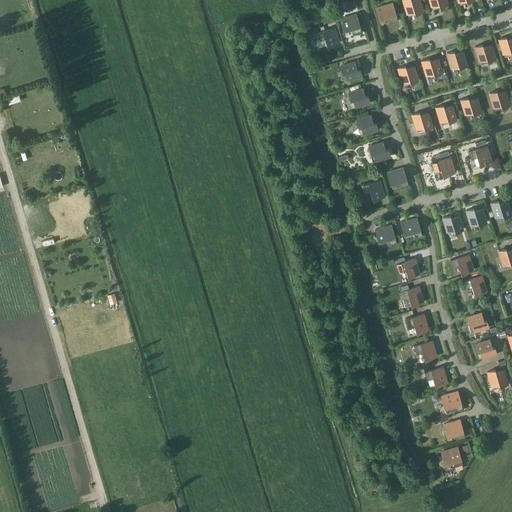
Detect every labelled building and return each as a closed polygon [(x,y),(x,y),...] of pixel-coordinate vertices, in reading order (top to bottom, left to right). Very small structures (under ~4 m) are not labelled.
[(403,0),(407,13),(414,11),(415,14),(422,11),(418,0),(403,0)] [(392,3),(376,8),(380,19),(387,17),(389,23),(398,20),(392,3)] [(356,14),(340,18),(344,30),(351,28),(353,34),(362,31),(356,14)] [(334,27),(316,32),(319,41),(325,39),(327,46),(339,43),(334,27)] [(506,36),(499,39),(504,53),(511,51),(511,53),(511,37),(507,39),(506,36)] [(483,44),(475,46),(480,60),(487,58),(487,61),(495,59),(490,44),(483,46),(483,44)] [(454,50),(447,52),(451,67),(458,65),(459,67),(466,65),(462,51),(455,53),(454,50)] [(429,58),(422,60),(426,74),(433,72),(434,75),(440,73),(441,78),(446,77),(443,67),(440,68),(437,58),(430,60),(429,58)] [(346,72),(348,79),(362,75),(360,68),(358,69),(356,62),(341,66),(343,73),(346,72)] [(405,65),(398,67),(403,82),(409,80),(410,82),(417,80),(417,78),(416,74),(413,66),(406,68),(405,65)] [(354,99),(356,106),(370,102),(368,95),(365,96),(363,89),(349,93),(351,100),(354,99)] [(497,90),(489,92),(494,107),(501,105),(502,107),(509,105),(504,91),(498,93),(497,90)] [(469,99),(468,97),(461,99),(465,113),(472,111),(473,114),(480,112),(476,97),(469,99)] [(443,104),(436,107),(441,121),(447,119),(448,122),(456,119),(451,105),(444,107),(443,104)] [(420,112),(412,114),(417,128),(424,126),(424,129),(432,127),(427,112),(420,114),(420,112)] [(361,126),(363,133),(378,129),(376,122),(373,122),(371,116),(356,120),(359,127),(361,126)] [(374,153),(376,159),(390,155),(388,148),(385,149),(383,142),(369,146),(371,153),(374,153)] [(486,145),(468,150),(471,159),(477,157),(480,165),(491,161),(486,145)] [(450,156),(432,161),(435,170),(441,168),(443,176),(455,172),(450,156)] [(398,181),(400,188),(408,185),(403,167),(387,172),(390,184),(398,181)] [(380,180),(362,185),(364,194),(371,192),(373,199),(384,196),(380,180)] [(499,200),(491,202),(496,216),(503,214),(503,217),(511,215),(506,200),(499,202),(499,200)] [(474,207),(466,210),(471,224),(478,222),(478,224),(486,222),(481,208),(474,210),(474,207)] [(450,214),(443,217),(447,231),(454,229),(455,232),(462,229),(458,215),(451,217),(450,214)] [(412,232),(413,238),(422,235),(417,218),(401,222),(404,234),(412,232)] [(386,239),(388,245),(397,242),(391,225),(375,229),(378,241),(386,239)] [(506,248),(499,250),(503,264),(510,262),(511,265),(511,264),(511,248),(507,250),(506,248)] [(468,254),(450,259),(453,268),(459,266),(461,273),(473,270),(468,254)] [(415,257),(397,263),(399,271),(406,269),(408,277),(419,274),(415,257)] [(481,275),(463,280),(466,289),(472,287),(474,294),(486,291),(481,275)] [(418,285),(401,290),(405,307),(423,301),(418,285)] [(481,312),(467,317),(469,324),(471,323),(473,330),(489,326),(486,319),(483,320),(481,312)] [(423,313),(405,318),(408,327),(414,325),(416,333),(428,329),(423,313)] [(489,338),(474,343),(477,351),(479,358),(481,357),(482,359),(497,354),(494,345),(492,346),(489,338)] [(432,340),(414,345),(416,354),(423,352),(425,359),(436,356),(432,340)] [(442,366),(424,371),(427,380),(433,378),(435,386),(447,382),(442,366)] [(500,386),(507,384),(503,369),(496,371),(495,369),(488,371),(492,385),(499,383),(500,386)] [(457,391),(441,396),(446,413),(463,408),(457,391)] [(454,433),(456,439),(465,437),(460,419),(443,424),(447,436),(454,433)] [(457,447),(441,452),(447,469),(463,464),(457,447)]
